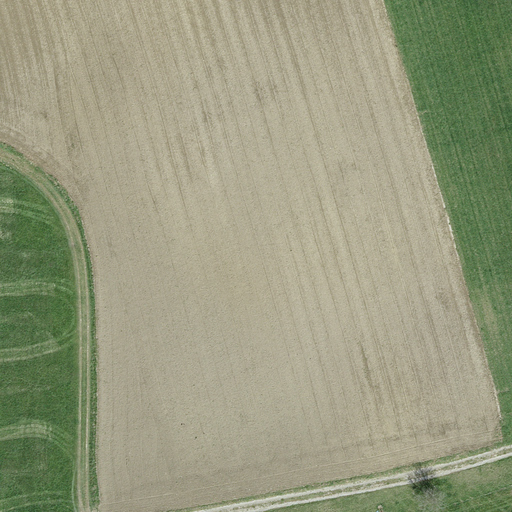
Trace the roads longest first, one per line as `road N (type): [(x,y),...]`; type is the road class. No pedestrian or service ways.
road 1 (track): [(85,511),(82,240),(61,192),(0,148)]
road 2 (track): [(214,511),(511,449)]
